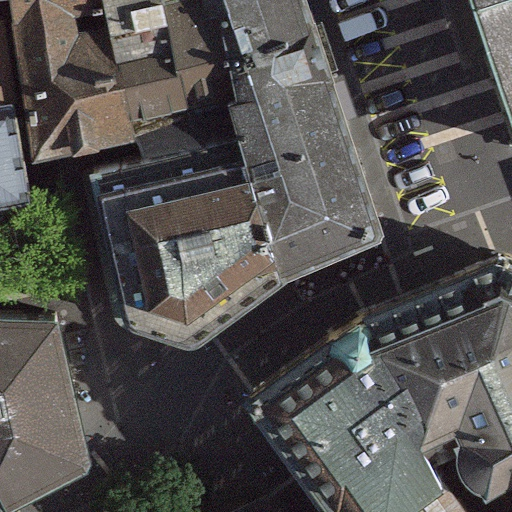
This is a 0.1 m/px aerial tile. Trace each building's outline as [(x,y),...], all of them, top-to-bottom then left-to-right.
[(0,0),(0,25),(45,16),(41,0),(0,0)] [(132,103),(111,0),(41,0),(45,16),(132,103)] [(233,71),(219,0),(111,0),(132,103),(233,71)] [(247,144),(284,259),(381,222),(384,213),(324,29),(314,0),(219,0),(233,71),(247,144)] [(511,0),(488,0),(511,70),(511,0)] [(45,16),(0,25),(0,193),(18,190),(30,186),(24,146),(45,16)] [(132,103),(45,16),(24,146),(132,103)] [(189,328),(284,259),(247,144),(90,177),(122,312),(189,328)] [(511,511),(511,259),(498,256),(370,306),(483,511),(511,511)] [(0,490),(8,489),(90,452),(60,295),(0,293),(0,490)] [(327,324),(247,382),(344,506),(347,511),(483,511),(370,306),(327,324)] [(284,511),(272,506),(265,495),(227,511),(284,511)]
